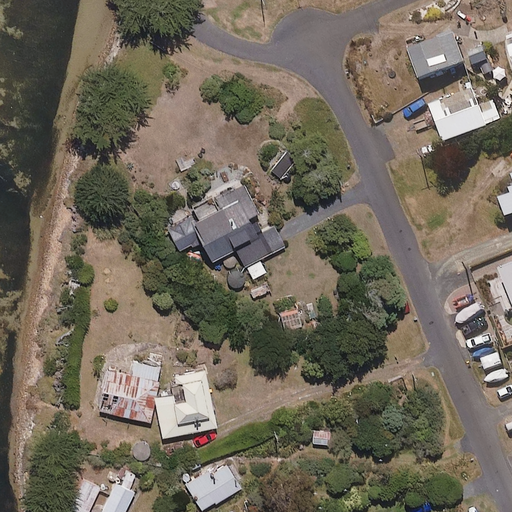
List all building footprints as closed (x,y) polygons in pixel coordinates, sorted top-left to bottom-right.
[(468,68),(457,38),(411,54),(422,84),(468,68)] [(485,48),(469,55),(475,70),(492,64),(485,48)] [(478,111),(471,93),(431,108),(445,146),(502,125),(495,105),(478,111)] [(298,159),(286,150),(272,169),(283,178),(298,159)] [(511,171),(509,172),(511,179),(511,189),(496,195),(503,214),(511,210),(511,171)] [(264,221),(242,182),(192,210),(195,214),(167,229),(179,251),(201,239),(213,261),(236,248),(252,278),(265,271),(259,259),(285,245),(270,217),(264,221)] [(511,256),(497,262),(511,302),(511,256)] [(499,349),(479,358),(484,370),(504,361),(499,349)] [(157,361),(129,356),(127,366),(104,361),(95,404),(146,415),(150,404),(152,404),(158,430),(212,420),(201,363),(175,368),(178,383),(151,389),(157,361)] [(238,482),(224,459),(209,468),(208,465),(184,479),(199,505),(238,482)] [(133,470),(123,465),(120,474),(114,471),(99,504),(115,511),(118,511),(131,484),(127,482),(133,470)] [(98,483),(81,474),(67,502),(84,510),(98,483)]
